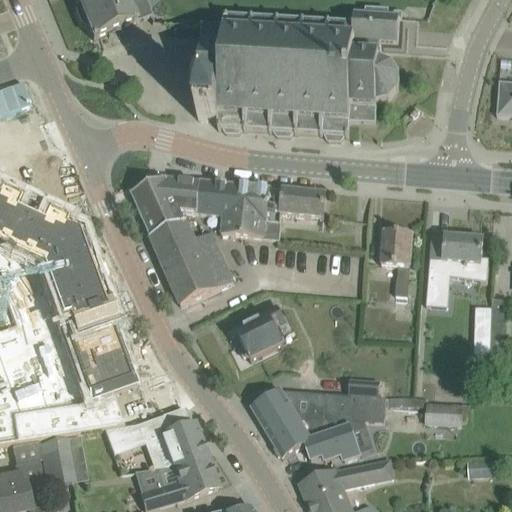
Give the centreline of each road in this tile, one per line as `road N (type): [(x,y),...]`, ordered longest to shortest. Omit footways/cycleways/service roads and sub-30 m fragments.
road 1 (tertiary): [(272,491),(161,333),(77,145)]
road 2 (tertiary): [(341,167),(134,139),(77,145)]
road 3 (residential): [(450,177),(461,98),(499,0)]
